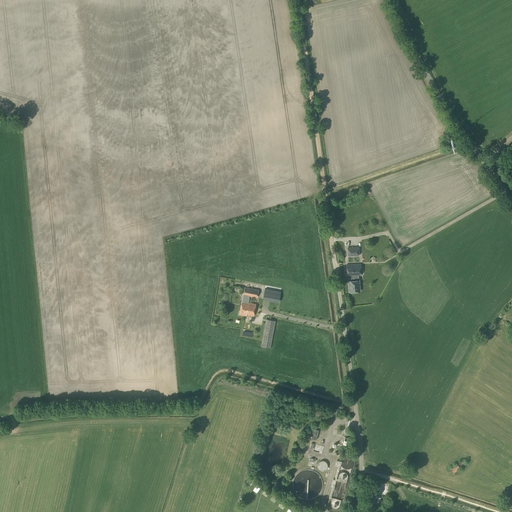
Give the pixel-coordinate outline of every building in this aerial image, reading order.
[(348,256),(358,255),(358,247),(348,248),(348,256)] [(359,275),(361,275),(360,264),(346,265),(347,276),(348,276),(349,281),(348,281),(349,292),(360,291),(359,280),(359,275)] [(271,285),(272,278),(250,275),(249,282),(263,284),(263,283),(271,285)] [(257,298),(258,290),(244,287),(243,295),(240,315),(246,315),(254,316),(256,304),(247,302),(248,296),(257,298)] [(265,288),(263,302),(274,304),(274,301),(279,302),(280,290),(265,288)] [(271,348),(275,320),(266,319),(262,346),(271,348)] [(238,338),(237,330),(227,331),(227,339),(238,338)] [(316,440),(319,430),(311,428),(308,438),(316,440)] [(355,462),(354,461),(354,460),(354,458),(353,458),(352,457),(351,456),(350,455),(349,455),(348,455),(346,455),(345,455),(344,456),(343,456),(342,457),(341,458),(341,459),(340,460),(340,461),(337,460),(335,466),(338,467),(335,480),(333,479),(331,484),(333,485),(328,502),(328,503),(328,504),(328,506),(328,507),(329,508),(330,509),(331,510),(332,511),(333,511),(334,511),(336,511),(337,511),(338,511),(339,510),(340,509),(341,508),(342,507),(342,506),(354,464),(355,463),(355,462)] [(322,471),(329,467),(324,459),(317,463),(322,471)] [(466,462),(464,460),(462,461),(450,469),(453,473),(465,465),(464,463),(466,462)] [(296,475),(295,476),(295,477),(294,479),(293,481),(293,482),(293,484),(293,486),(293,488),(294,490),(295,492),(296,494),(297,495),(298,496),(300,497),(302,498),(303,499),(305,499),(307,499),(309,499),(311,499),(313,498),(315,498),(316,497),(318,495),(319,494),(320,492),(321,490),(322,489),(322,487),(323,485),(322,483),(322,481),(321,479),(321,477),(320,476),(318,474),(317,473),(315,472),(313,471),(312,470),(310,470),(308,470),(306,470),(304,470),(303,470),(302,471),(301,471),(300,472),(299,472),(297,474),(296,475)] [(251,477),(246,481),(250,486),(255,482),(251,477)] [(258,492),(263,486),(259,483),(254,489),(258,492)]
